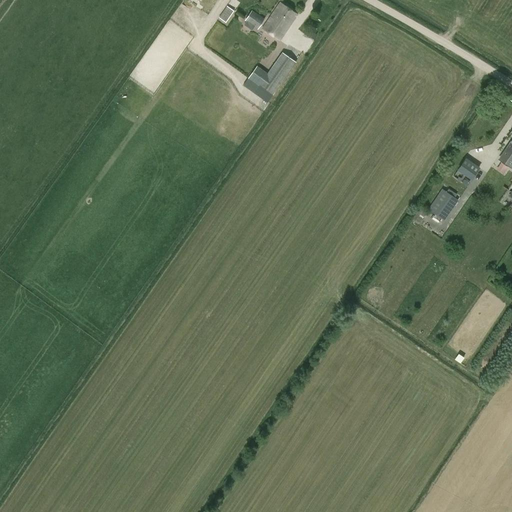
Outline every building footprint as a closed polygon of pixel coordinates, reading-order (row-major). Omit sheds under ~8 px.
[(235,0),(232,0),(219,17),(226,22),(240,3),(235,0)] [(296,15),(279,3),(260,29),(277,41),(296,15)] [(246,19),(257,27),(262,19),(251,11),(246,19)] [(244,85),(268,103),(296,63),(282,53),(267,74),(257,67),(244,85)] [(459,103),(452,118),(460,122),(467,107),(459,103)] [(511,169),(511,167),(511,139),(506,149),(498,160),(511,169)] [(471,180),(479,168),(465,158),(453,177),(466,187),(471,180)] [(497,189),(508,168),(489,158),(480,176),(488,179),(486,183),(497,189)] [(456,195),(448,189),(446,192),(442,190),(428,210),(444,220),(457,200),(454,198),(456,195)] [(483,289),(456,335),(466,341),(467,338),(476,343),(501,299),(483,289)]
